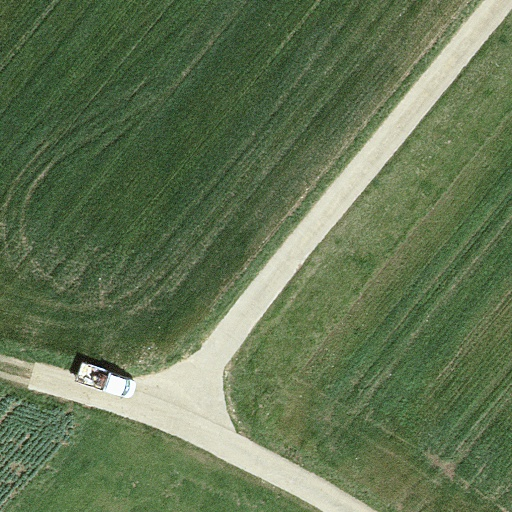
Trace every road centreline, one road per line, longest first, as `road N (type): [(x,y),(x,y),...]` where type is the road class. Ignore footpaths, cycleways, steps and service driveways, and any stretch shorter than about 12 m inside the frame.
road 1 (track): [(501,0),(207,360),(177,414)]
road 2 (track): [(177,414),(346,511)]
road 3 (track): [(0,365),(177,414)]
